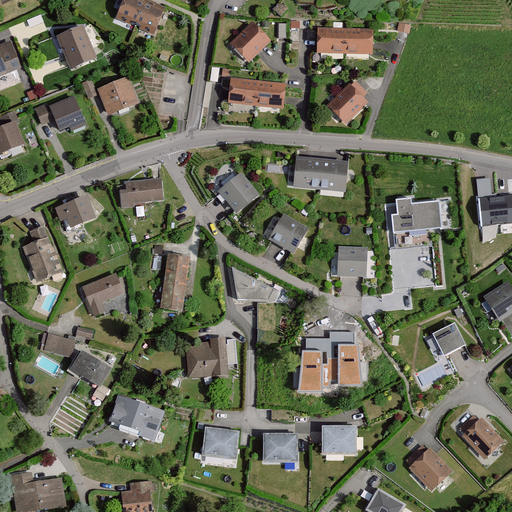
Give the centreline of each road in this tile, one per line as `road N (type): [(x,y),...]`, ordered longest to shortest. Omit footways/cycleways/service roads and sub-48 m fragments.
road 1 (residential): [(164,150),(209,138),(299,139),(511,167)]
road 2 (residential): [(164,150),(219,243),(351,314)]
road 3 (residential): [(0,211),(164,150)]
road 4 (residential): [(0,344),(10,393),(80,487)]
